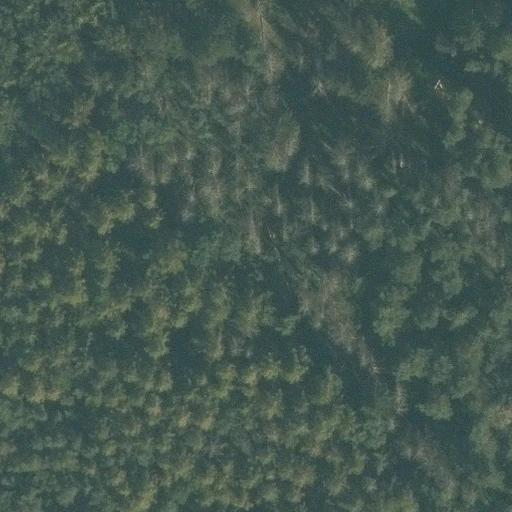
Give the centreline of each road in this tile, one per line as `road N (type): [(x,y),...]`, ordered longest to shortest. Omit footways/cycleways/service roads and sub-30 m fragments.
road 1 (track): [(240,0),(328,91),(388,137),(511,178)]
road 2 (track): [(128,0),(0,126)]
